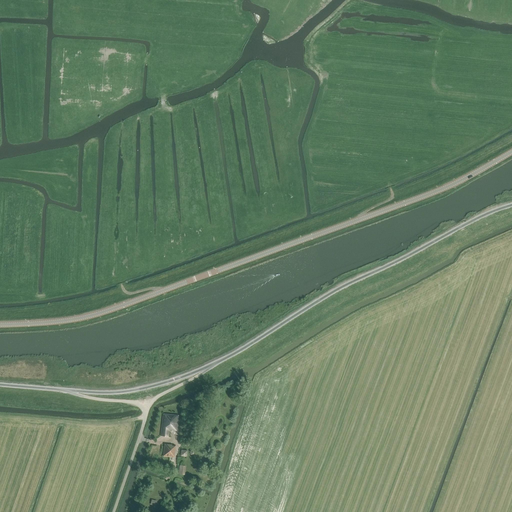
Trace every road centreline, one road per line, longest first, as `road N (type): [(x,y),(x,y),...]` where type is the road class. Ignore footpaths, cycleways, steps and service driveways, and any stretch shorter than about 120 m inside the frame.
road 1 (secondary): [(0,325),(109,310),(439,190),(511,151)]
road 2 (unclassified): [(212,364),(344,285),(511,205)]
road 3 (unclassified): [(69,390),(134,390),(212,364)]
